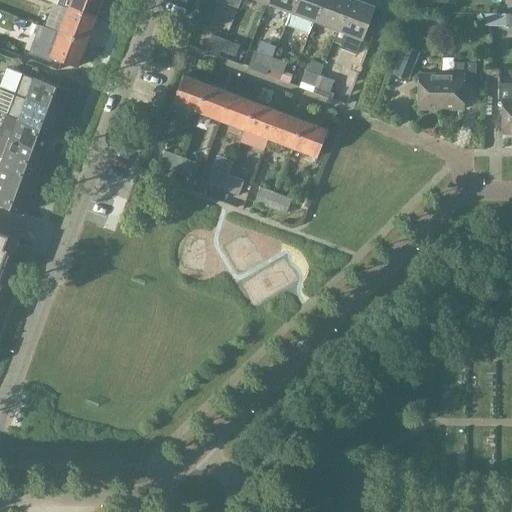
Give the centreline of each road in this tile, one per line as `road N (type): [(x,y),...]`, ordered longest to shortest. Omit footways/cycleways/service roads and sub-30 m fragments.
road 1 (residential): [(466,192),(156,489),(0,495)]
road 2 (residential): [(0,409),(154,0)]
road 3 (unknown): [(132,58),(345,142)]
road 4 (residential): [(466,192),(452,154),(374,122)]
